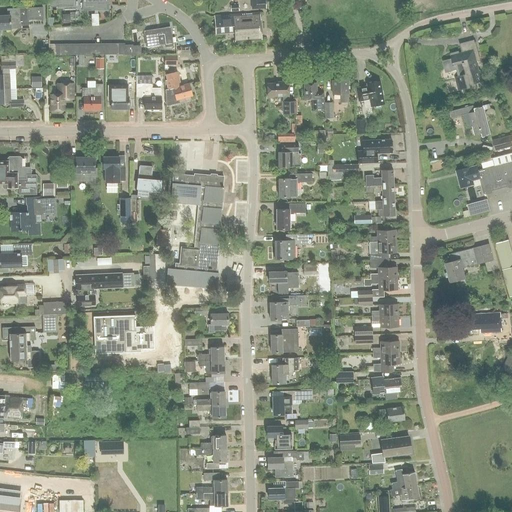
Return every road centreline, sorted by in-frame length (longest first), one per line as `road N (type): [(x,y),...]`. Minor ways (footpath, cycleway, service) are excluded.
road 1 (residential): [(250,511),(250,130)]
road 2 (residential): [(449,511),(427,407),(417,241)]
road 3 (residential): [(0,131),(209,131)]
road 4 (residential): [(417,241),(415,152),(396,75)]
road 5 (residential): [(396,41),(433,20),(511,7)]
